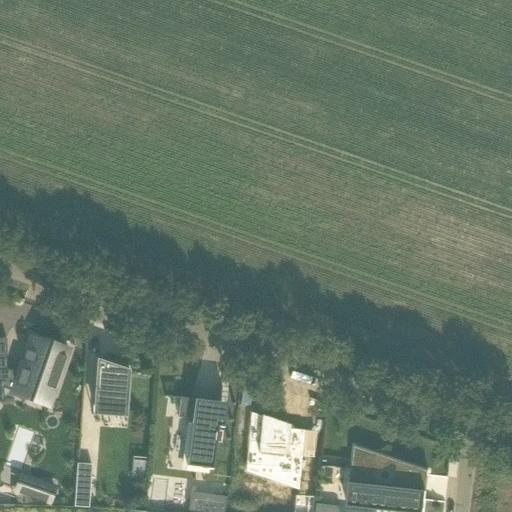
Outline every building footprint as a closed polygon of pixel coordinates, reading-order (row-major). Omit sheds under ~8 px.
[(5,339),(3,339),(0,339),(0,382),(6,382),(14,385),(11,394),(48,407),(68,350),(31,338),(17,377),(6,372),(5,339)] [(96,360),(96,364),(92,416),(93,416),(94,407),(126,409),(125,418),(126,418),(129,371),(96,360)] [(221,403),(181,398),(178,418),(192,420),(187,457),(214,460),(221,403)] [(301,439),(302,431),(289,430),(289,429),(283,429),(283,426),(274,425),(274,424),(270,423),(270,425),(247,423),(247,427),(246,427),(245,446),(246,446),(245,449),(259,450),(258,467),(273,468),(272,477),(273,477),(272,483),(286,487),(285,487),(298,492),(302,439),(301,439)] [(347,508),(380,511),(423,511),(428,473),(403,470),(401,491),(368,487),(371,457),(353,455),(347,508)] [(75,491),(90,492),(91,465),(77,464),(74,507),(75,491)] [(429,475),(428,484),(448,485),(449,475),(429,475)] [(37,480),(31,498),(51,505),(57,487),(37,480)] [(212,495),(210,511),(224,511),(226,497),(212,495)] [(311,498),(294,496),(292,511),(312,511),(314,498),(311,497),(311,498)]
